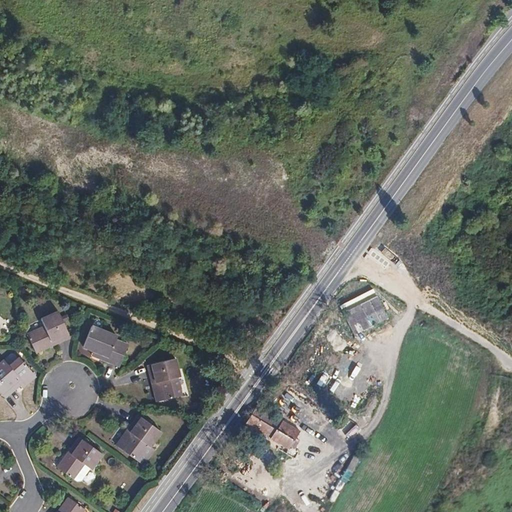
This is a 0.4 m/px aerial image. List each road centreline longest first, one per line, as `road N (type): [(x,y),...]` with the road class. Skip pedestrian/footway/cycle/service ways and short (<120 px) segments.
road 1 (primary): [(161,511),(511,38)]
road 2 (track): [(413,301),(382,405),(364,435),(296,485),(265,485)]
road 3 (track): [(511,365),(347,256)]
road 4 (track): [(502,359),(421,511)]
